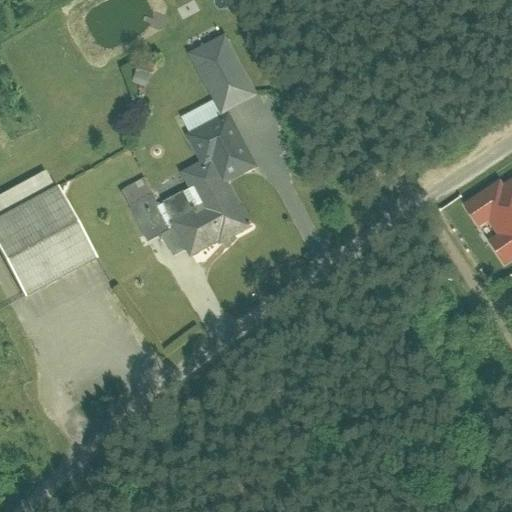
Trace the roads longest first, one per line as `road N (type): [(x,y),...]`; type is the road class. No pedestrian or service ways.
road 1 (residential): [(511,141),(302,266),(90,441)]
road 2 (track): [(511,343),(412,200)]
